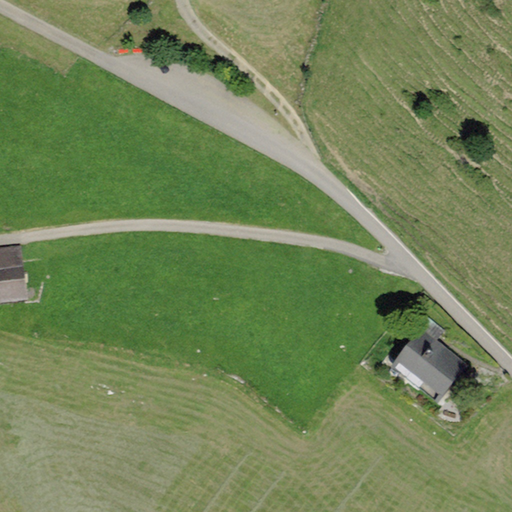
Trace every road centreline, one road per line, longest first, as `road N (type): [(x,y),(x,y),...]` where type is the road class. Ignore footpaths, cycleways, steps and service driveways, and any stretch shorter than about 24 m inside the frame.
road 1 (residential): [(416,268),(310,240),(193,227),(0,241)]
road 2 (residential): [(416,268),(323,177),(103,59)]
road 3 (track): [(323,177),(292,116),(184,11),(183,0)]
road 4 (residential): [(511,365),(416,268)]
